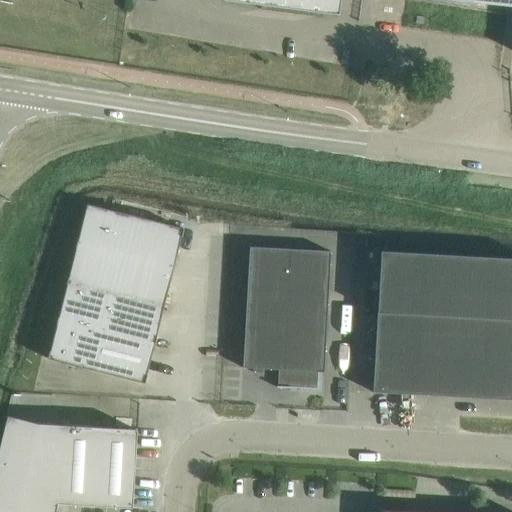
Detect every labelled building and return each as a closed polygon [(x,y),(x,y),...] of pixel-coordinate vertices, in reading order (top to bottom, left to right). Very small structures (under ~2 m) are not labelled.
[(260,9),(321,17),(322,13),(339,15),(340,0),(224,0),(261,5),(260,9)] [(183,228),(86,205),(48,359),(145,383),(183,228)] [(243,368),(279,370),(278,386),(277,386),(277,388),(291,388),(318,389),(319,372),(324,372),(331,251),(250,247),(243,368)] [(373,392),(511,399),(511,258),(380,251),(373,392)] [(11,419),(0,459),(0,511),(58,511),(60,506),(137,511),(142,434),(43,428),(11,419)]
